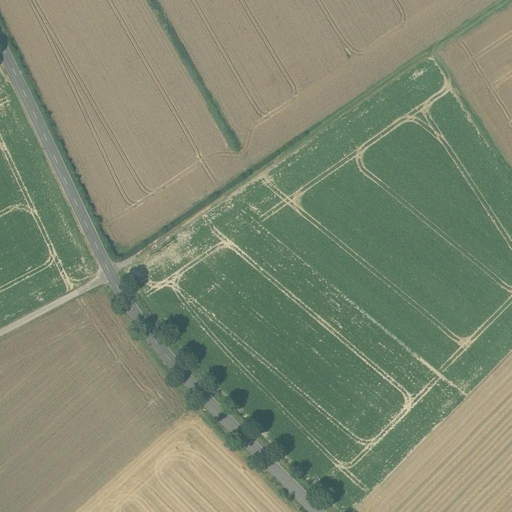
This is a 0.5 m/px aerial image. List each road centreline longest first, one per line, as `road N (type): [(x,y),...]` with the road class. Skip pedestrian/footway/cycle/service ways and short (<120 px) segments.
road 1 (tertiary): [(0,48),(141,327),(315,511)]
road 2 (track): [(108,274),(509,0)]
road 3 (track): [(430,54),(511,177)]
road 4 (track): [(108,274),(0,333)]
